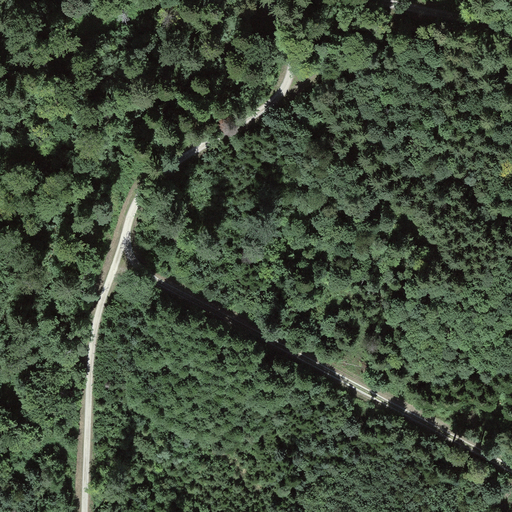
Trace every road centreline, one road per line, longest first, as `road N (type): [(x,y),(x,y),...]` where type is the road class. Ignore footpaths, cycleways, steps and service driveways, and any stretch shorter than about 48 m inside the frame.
road 1 (track): [(83,511),(91,340),(132,202),(155,175),(288,85),(288,35),(263,0)]
road 2 (track): [(511,469),(114,261)]
road 3 (track): [(288,85),(425,11)]
road 4 (track): [(511,27),(372,0)]
